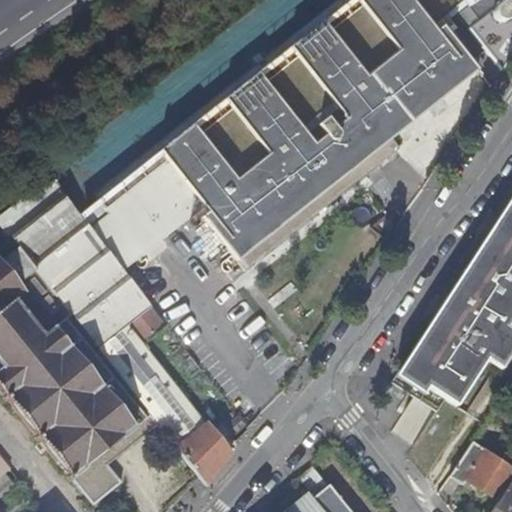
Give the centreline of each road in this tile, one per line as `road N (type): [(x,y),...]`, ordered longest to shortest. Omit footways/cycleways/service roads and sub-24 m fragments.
road 1 (residential): [(329,389),(511,127)]
road 2 (residential): [(329,389),(219,511)]
road 3 (residential): [(422,511),(329,389)]
road 4 (residential): [(0,414),(73,511)]
